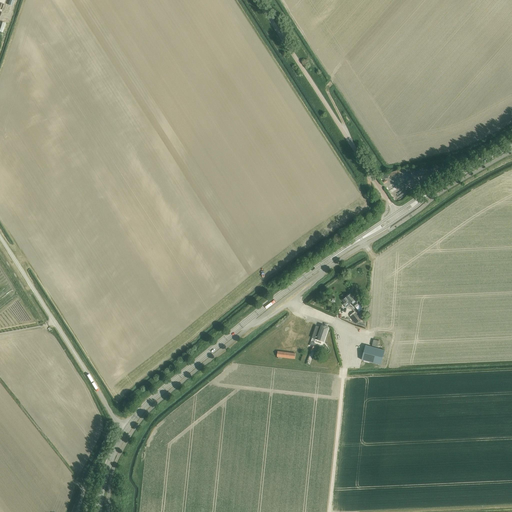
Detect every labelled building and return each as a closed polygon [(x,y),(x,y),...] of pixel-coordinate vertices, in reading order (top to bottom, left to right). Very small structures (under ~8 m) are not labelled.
[(447,168),(438,173),(440,176),(452,169),(447,161),(444,163),(447,168)] [(388,176),(389,176),(402,173),(402,175),(406,174),(405,171),(409,170),(409,168),(404,169),(390,172),(385,174),(381,176),(382,180),(388,178),(388,176)] [(350,294),(342,300),(345,303),(344,304),(346,307),(353,302),(354,304),(356,307),(359,305),(357,302),(356,302),(355,301),(355,300),(350,294)] [(356,324),(361,320),(356,313),(351,316),(356,324)] [(321,327),(316,326),(312,338),(317,339),(317,340),(324,342),(329,327),(322,325),(321,327)] [(381,365),(385,350),(366,345),(362,360),(381,365)]
